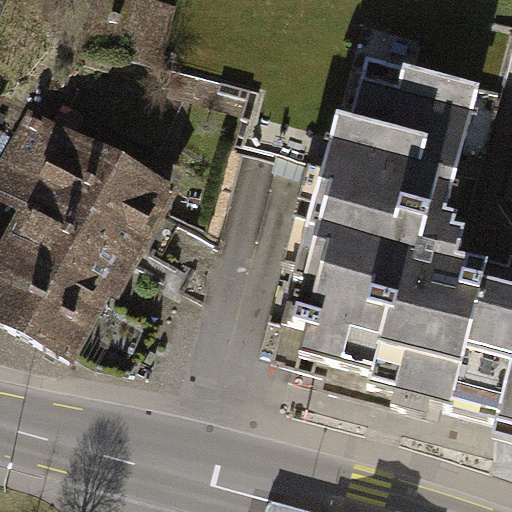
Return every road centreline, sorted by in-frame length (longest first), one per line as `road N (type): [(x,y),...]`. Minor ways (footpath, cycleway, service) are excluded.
road 1 (secondary): [(174,467),(351,511)]
road 2 (secondary): [(0,421),(174,467)]
